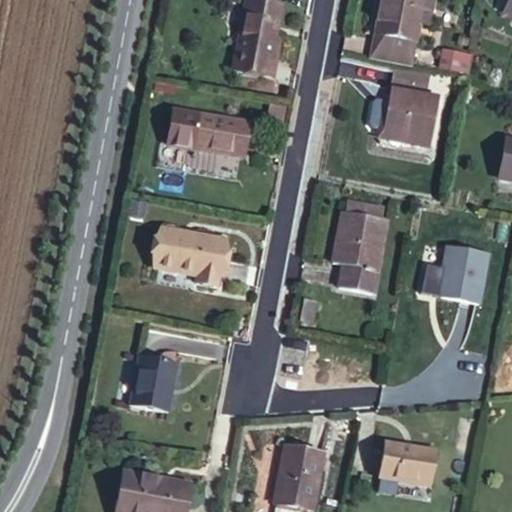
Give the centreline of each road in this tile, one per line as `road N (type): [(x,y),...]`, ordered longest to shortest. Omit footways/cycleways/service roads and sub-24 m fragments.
road 1 (tertiary): [(8,511),(41,444),(129,0)]
road 2 (residential): [(240,392),(260,344),(324,0)]
